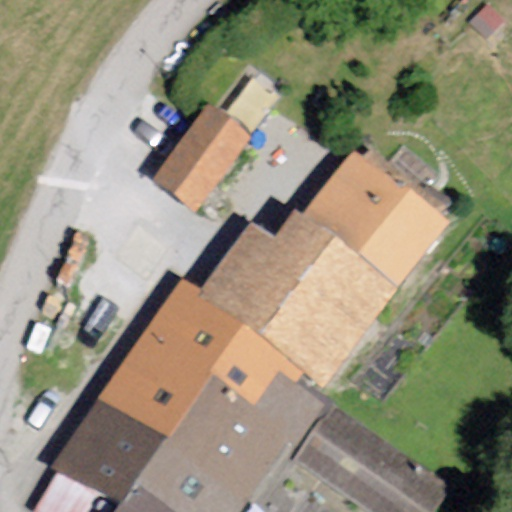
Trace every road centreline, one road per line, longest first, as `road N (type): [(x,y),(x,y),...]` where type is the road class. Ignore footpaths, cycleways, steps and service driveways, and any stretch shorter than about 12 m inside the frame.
road 1 (unclassified): [(0,406),(51,398),(158,253),(87,139)]
road 2 (residential): [(0,341),(87,139)]
road 3 (residential): [(87,139),(188,0)]
